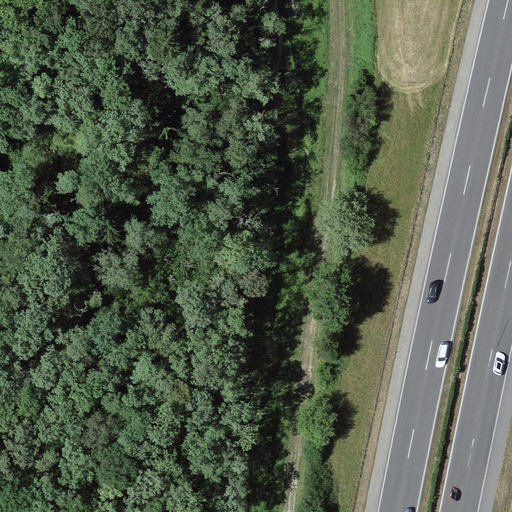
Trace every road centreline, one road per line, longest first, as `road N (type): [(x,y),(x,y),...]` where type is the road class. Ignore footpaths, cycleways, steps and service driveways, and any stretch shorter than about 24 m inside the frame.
road 1 (motorway): [(508,0),(398,511)]
road 2 (track): [(340,0),(326,218),(288,511)]
road 3 (motorway): [(459,511),(511,259)]
